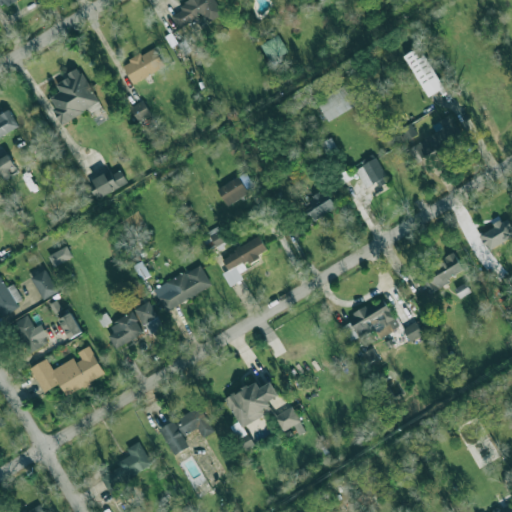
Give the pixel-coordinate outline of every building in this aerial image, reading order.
[(0,0),(0,6),(1,8),(14,0),(0,0)] [(178,28),(204,13),(208,21),(223,13),(215,0),(189,0),(169,12),(178,28)] [(233,0),(238,8),(251,1),(250,0),(233,0)] [(271,63),(289,53),(279,34),(260,44),(271,63)] [(444,87),(420,46),(404,56),(428,97),(444,87)] [(122,64),(133,83),(164,66),(154,47),(122,64)] [(48,97),(62,123),(99,103),(80,68),(55,82),(60,91),(48,97)] [(325,119),(357,106),(349,85),(316,98),(325,119)] [(130,106),(138,121),(151,114),(143,100),(130,106)] [(0,135),(18,126),(9,109),(0,114),(0,135)] [(463,136),(449,114),(437,121),(441,128),(408,148),(416,163),(463,136)] [(402,129),(407,139),(416,134),(412,125),(402,129)] [(326,155),(337,148),(330,137),(319,144),(326,155)] [(0,179),(17,171),(9,154),(0,158),(0,179)] [(374,156),(354,168),(365,187),(376,181),(379,186),(388,181),(374,156)] [(95,198),(128,185),(121,168),(89,181),(95,198)] [(247,189),(254,184),(245,172),(238,176),(247,189)] [(227,206),(248,193),(238,176),(217,189),(227,206)] [(313,220),(336,207),(326,189),(303,201),(313,220)] [(511,229),(506,219),(479,233),(488,250),(511,236),(511,229)] [(227,240),(218,225),(207,232),(216,246),(227,240)] [(229,286),(243,279),(238,268),(268,253),(260,237),(221,256),(228,270),(223,273),(229,286)] [(48,255),(53,266),(72,257),(67,246),(48,255)] [(429,291),(464,270),(453,252),(418,274),(429,291)] [(211,285),(200,264),(166,282),(169,289),(157,295),(165,310),(211,285)] [(57,291),(45,269),(30,277),(43,299),(57,291)] [(14,283),(6,287),(1,276),(0,276),(0,313),(23,303),(14,283)] [(376,329),(380,337),(399,328),(385,299),(340,321),(350,341),(376,329)] [(149,334),(163,326),(148,300),(134,308),(149,334)] [(58,319),(69,339),(82,332),(71,312),(58,319)] [(25,354),(43,346),(30,314),(12,322),(25,354)] [(143,332),(133,314),(105,329),(115,348),(143,332)] [(403,328),(410,341),(423,334),(415,321),(403,328)] [(30,367),(43,392),(59,383),(66,395),(105,374),(89,345),(75,353),(76,356),(52,369),(47,358),(30,367)] [(225,396),(237,422),(231,425),(243,451),(253,446),(243,424),(272,411),(267,401),(279,396),(272,381),(259,387),(257,382),(225,396)] [(198,428),(202,437),(212,433),(202,406),(176,417),(182,434),(198,428)] [(284,431),(301,421),(292,406),(275,416),(284,431)] [(189,446),(174,420),(159,429),(174,455),(189,446)] [(100,476),(111,497),(120,493),(115,484),(152,465),(139,441),(126,448),(130,455),(117,461),(119,467),(100,476)] [(511,511),(511,509),(510,503),(490,510),(490,511),(511,511)]
